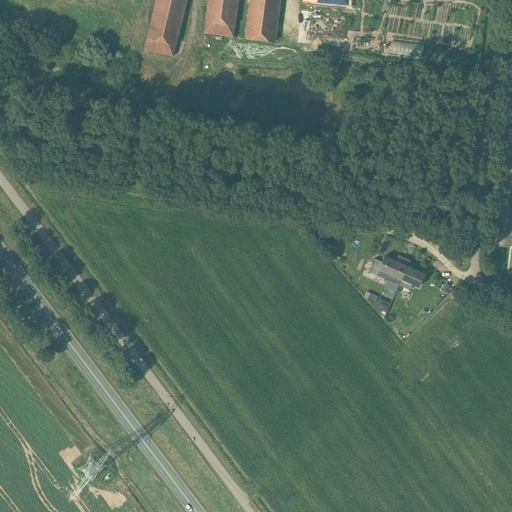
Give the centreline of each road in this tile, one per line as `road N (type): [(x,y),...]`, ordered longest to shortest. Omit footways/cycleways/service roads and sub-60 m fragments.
road 1 (unclassified): [(251,511),(0,180)]
road 2 (unclassified): [(511,307),(487,295),(474,258),(499,0)]
road 3 (primary): [(195,511),(0,251)]
